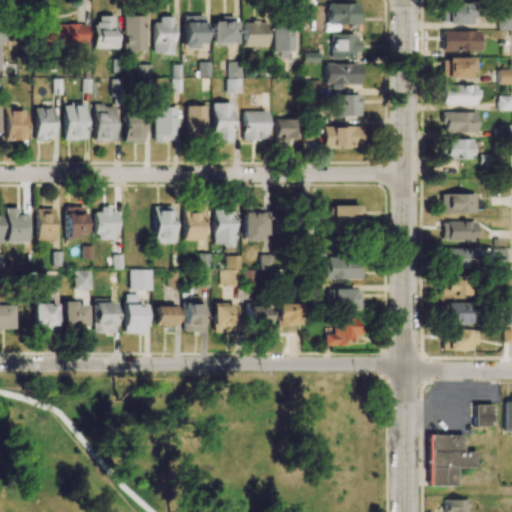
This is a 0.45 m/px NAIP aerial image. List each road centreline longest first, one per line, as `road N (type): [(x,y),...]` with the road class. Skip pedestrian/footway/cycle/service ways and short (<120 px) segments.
road 1 (tertiary): [(405,368),(0,363)]
road 2 (residential): [(405,174),(0,174)]
road 3 (tertiary): [(405,368),(405,0)]
road 4 (tertiary): [(404,511),(405,368)]
